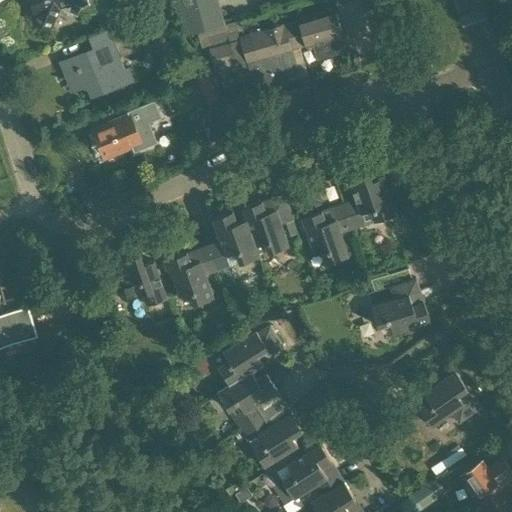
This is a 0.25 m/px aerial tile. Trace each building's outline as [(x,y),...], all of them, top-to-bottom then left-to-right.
[(51,30),(56,17),(57,15),(89,4),(87,0),(29,0),(36,17),(33,23),(51,30)] [(197,31),(224,23),(217,0),(176,0),(185,34),(197,31)] [(257,91),(266,89),(300,78),(291,48),(312,42),(317,59),(346,51),(334,8),(297,19),(297,21),(285,24),(285,22),(262,29),(263,30),(240,37),(257,91)] [(240,20),(224,25),(228,35),(244,30),(240,20)] [(90,37),(95,48),(61,62),(67,77),(72,75),(78,89),(100,80),(105,92),(134,81),(130,69),(125,71),(113,42),(137,33),(132,21),(90,37)] [(229,40),(228,35),(224,25),(224,23),(197,31),(201,48),(229,40)] [(222,79),(224,86),(224,87),(240,83),(229,42),(209,48),(215,69),(218,68),(221,79),(222,79)] [(206,73),(188,80),(198,107),(217,99),(206,73)] [(308,85),(272,96),(276,113),(313,103),(308,85)] [(129,116),(93,131),(102,153),(117,147),(119,150),(131,145),(134,152),(157,142),(149,122),(162,117),(154,100),(127,111),(129,116)] [(344,203),(353,229),(374,222),(374,221),(394,214),(382,177),(371,181),(367,169),(347,176),(355,199),(344,203)] [(341,233),(353,229),(344,203),(343,203),(334,177),(313,185),(321,210),(302,217),(314,255),(325,251),(329,263),(349,256),(341,233)] [(255,244),(265,241),(269,252),(288,246),(281,223),(293,219),(284,192),(242,207),(246,219),(255,244)] [(259,256),(255,244),(246,219),(237,222),(233,210),(212,217),(220,240),(209,244),(217,270),(239,263),(239,262),(259,256)] [(206,274),(217,270),(209,244),(167,258),(179,296),(190,292),(194,304),(213,297),(206,274)] [(120,259),(127,281),(116,285),(121,300),(143,293),(146,304),(167,297),(154,260),(144,263),(140,252),(120,259)] [(430,320),(416,277),(389,286),(393,299),(371,306),(378,326),(389,322),(393,332),(430,320)] [(27,306),(0,314),(0,345),(36,334),(27,306)] [(270,355),(280,348),(283,346),(270,325),(258,333),(256,330),(222,351),(228,360),(218,367),(228,383),(262,361),(257,354),(266,348),(270,355)] [(262,361),(228,383),(229,384),(217,391),(240,428),(263,413),(257,403),(277,390),(266,373),(256,379),(251,371),(263,363),(262,361)] [(429,401),(419,408),(432,426),(451,412),(459,423),(481,406),(455,370),(423,393),(429,401)] [(263,413),(240,428),(264,466),(298,445),(292,436),(302,429),(291,412),(270,425),(263,413)] [(282,480),(293,498),(297,496),(314,485),(320,495),(345,480),(321,443),(287,464),(293,474),(282,480)] [(477,495),(511,471),(494,446),(480,455),(483,458),(462,473),(477,495)] [(511,471),(477,495),(488,511),(500,511),(511,504),(511,471)] [(399,504),(404,511),(416,511),(445,492),(434,478),(399,504)] [(364,511),(345,480),(320,495),(310,501),(316,510),(313,511),(364,511)] [(247,486),(235,494),(241,502),(252,495),(247,486)] [(293,511),(304,506),(297,496),(293,498),(283,504),(288,511),(293,511)]
